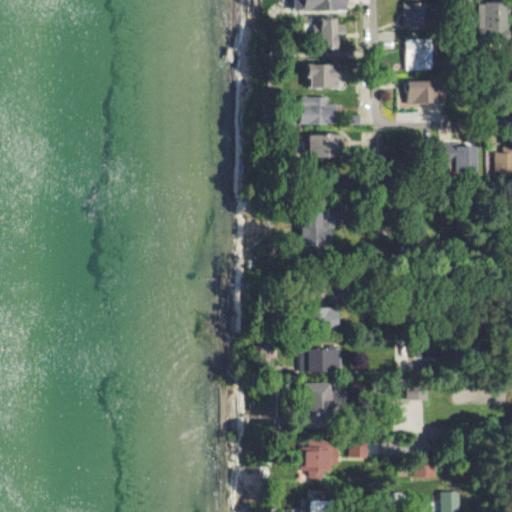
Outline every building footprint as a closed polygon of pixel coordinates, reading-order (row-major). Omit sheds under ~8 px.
[(345,10),(345,0),(290,0),(290,10),(345,10)] [(426,2),(401,3),(402,23),(426,23),(425,11),(426,11),(426,2)] [(475,3),(475,39),(506,39),(506,3),(475,3)] [(334,18),(316,19),(318,64),(325,64),(325,49),(335,49),(335,35),(343,35),(343,25),(335,26),(334,18)] [(429,39),(403,39),(402,69),(428,70),(429,39)] [(438,83),(404,82),(403,104),(437,105),(438,83)] [(324,97),(297,97),(297,124),(334,125),(334,104),(324,103),(324,97)] [(307,158),(340,157),(340,135),(306,135),(307,158)] [(473,144),(439,145),(439,159),(450,158),(451,173),(474,173),(473,144)] [(491,174),(509,175),(510,153),(491,153),(491,174)] [(312,322),(334,326),(337,312),(315,308),(312,322)] [(305,372),(336,372),(337,349),(305,349),(305,372)] [(324,383),(302,383),(303,414),(324,414),(324,383)] [(336,465),(335,451),(329,451),(329,442),(305,443),(305,447),(299,447),(299,472),(306,471),(306,479),(320,479),(320,471),(329,471),(328,465),(336,465)] [(363,459),(364,445),(347,443),(346,457),(363,459)] [(411,477),(432,476),(431,465),(410,466),(411,477)] [(438,510),(448,510),(447,492),(438,492),(438,510)]
